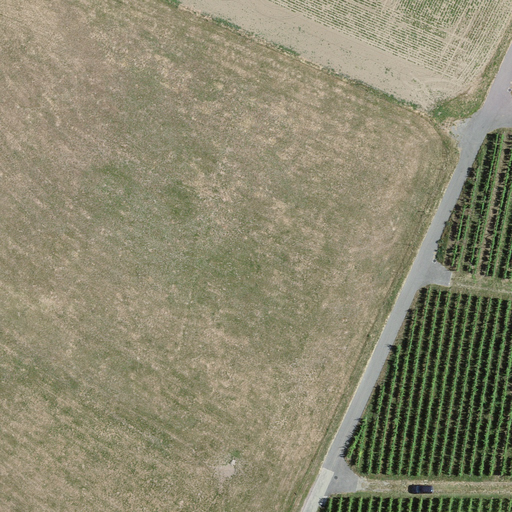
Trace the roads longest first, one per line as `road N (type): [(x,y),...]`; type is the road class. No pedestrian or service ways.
road 1 (track): [(314,511),(511,73)]
road 2 (track): [(330,476),(511,477)]
